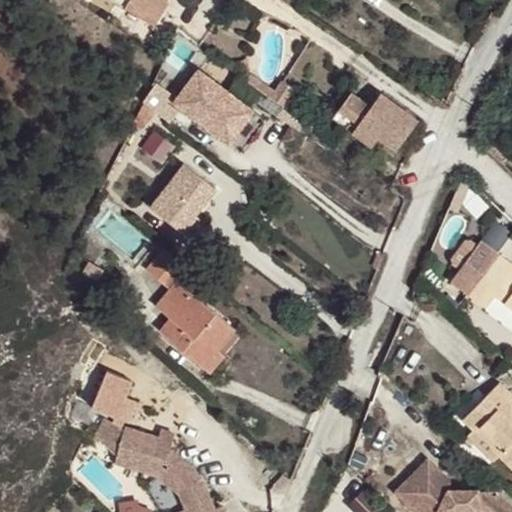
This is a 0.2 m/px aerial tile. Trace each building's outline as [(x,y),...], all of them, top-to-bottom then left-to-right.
[(129,0),(126,7),(153,24),(167,0),(129,0)] [(210,37),(204,45),(212,51),(218,43),(210,37)] [(200,81),(207,74),(200,69),(194,77),(200,81)] [(250,72),(246,79),(282,105),(294,89),(281,80),(275,89),(250,72)] [(194,77),(175,102),(228,142),(242,124),(253,109),(207,74),(200,81),(194,77)] [(152,84),(144,101),(145,102),(154,110),(165,118),(174,107),(170,103),(168,100),(168,96),(152,84)] [(352,91),(350,93),(344,101),(359,112),(367,102),(352,91)] [(396,149),(418,119),(382,93),(352,132),(371,146),(378,137),(396,149)] [(354,119),(359,112),(344,101),(339,108),(354,119)] [(154,110),(145,102),(136,119),(146,125),(154,110)] [(260,115),(253,109),(242,124),(248,130),(260,115)] [(146,144),(165,159),(179,143),(160,127),(146,144)] [(217,188),(183,163),(171,179),(160,193),(151,206),(180,228),(192,213),(195,216),(217,188)] [(155,188),(160,193),(171,179),(165,174),(155,188)] [(192,213),(180,228),(184,231),(195,216),(192,213)] [(451,280),(468,293),(499,253),(481,240),(451,280)] [(216,346),(220,350),(236,330),(177,280),(187,268),(164,248),(147,268),(170,288),(156,304),(170,316),(160,328),(201,364),(216,346)] [(511,263),(499,253),(468,293),(486,307),(496,295),(511,306),(511,263)] [(83,272),(97,280),(104,268),(89,260),(83,272)] [(505,321),(511,311),(511,306),(496,295),(486,307),(505,321)] [(216,346),(201,364),(211,372),(226,355),(220,350),(216,346)] [(511,392),(500,381),(463,418),(473,428),(475,430),(480,425),(504,449),(500,454),(511,466),(511,392)] [(94,436),(116,457),(122,436),(108,422),(94,436)] [(116,457),(114,463),(162,476),(178,491),(185,509),(178,511),(225,511),(223,505),(216,508),(202,476),(170,447),(171,443),(159,439),(160,435),(125,425),(122,436),(116,457)] [(468,433),(495,461),(501,456),(500,454),(504,449),(480,425),(475,430),(473,428),(468,433)] [(159,439),(171,443),(172,437),(161,433),(160,435),(159,439)] [(427,458),(395,490),(416,511),(461,511),(464,507),(477,506),(477,508),(482,508),(486,511),(511,511),(511,503),(499,490),(477,490),(476,494),(464,494),(464,488),(449,489),(448,479),(427,458)]
